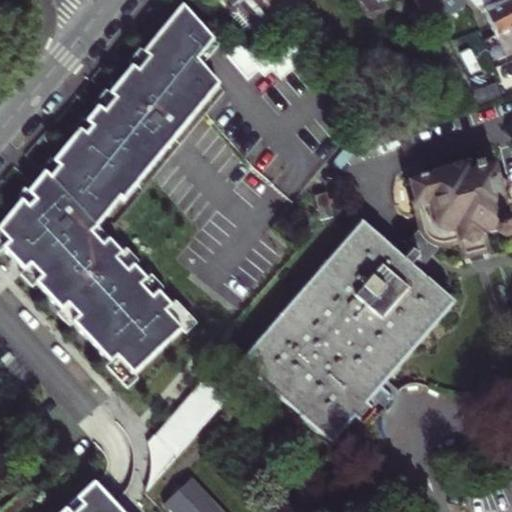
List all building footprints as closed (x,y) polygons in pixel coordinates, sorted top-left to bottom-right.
[(229,0),(214,14),(215,15),(227,27),(248,48),(268,27),(265,24),(288,0),(229,0)] [(310,0),(306,3),(314,14),(332,0),(310,0)] [(408,0),(407,1),(419,18),(444,0),(408,0)] [(511,0),(464,0),(476,10),(481,9),(493,43),(496,42),(498,49),(507,46),(505,39),(511,36),(511,0)] [(306,3),(277,25),(285,35),(314,14),(306,3)] [(133,376),(182,331),(165,313),(171,308),(159,294),(152,300),(141,287),(146,282),(133,268),(127,273),(116,261),(122,255),(108,239),(102,244),(92,234),(97,229),(120,200),(123,203),(220,86),(203,67),(193,56),(198,51),(206,44),(196,34),(178,13),(170,23),(144,55),(150,61),(140,74),(133,68),(110,96),(117,102),(107,114),(100,109),(88,124),(94,130),(88,138),(82,132),(55,164),(61,170),(52,181),(46,175),(29,196),(36,204),(30,210),(23,203),(0,231),(0,235),(9,245),(3,251),(24,274),(31,267),(42,279),(35,286),(61,314),(68,306),(79,317),(72,325),(109,366),(118,359),(133,376)] [(208,46),(227,27),(215,15),(196,34),(206,44),(208,46)] [(150,61),(144,55),(133,68),(140,74),(150,61)] [(117,102),(110,96),(100,109),(107,114),(117,102)] [(94,130),(88,124),(82,132),(88,138),(94,130)] [(61,170),(55,164),(46,175),(52,181),(61,170)] [(508,184),(502,182),(497,183),(494,170),(471,176),(470,171),(467,172),(466,167),(462,164),(452,167),(450,170),(449,176),(413,185),(425,235),(414,248),(434,265),(446,252),(454,247),(462,245),(466,261),(489,254),(484,234),(500,230),(507,236),(511,234),(511,219),(507,220),(501,199),(506,198),(510,193),(508,184)] [(36,204),(29,196),(23,203),(30,210),(36,204)] [(102,244),(108,239),(97,229),(92,234),(102,244)] [(363,416),(369,410),(380,398),(452,318),(415,286),(434,265),(414,248),(396,269),(359,240),(252,356),(335,447),(349,432),(357,440),(372,424),(363,416)] [(127,273),(133,268),(122,255),(116,261),(127,273)] [(31,267),(24,274),(35,286),(42,279),(31,267)] [(152,300),(159,294),(146,282),(141,287),(152,300)] [(68,306),(61,314),(72,325),(79,317),(68,306)] [(327,457),(335,447),(252,356),(235,375),(327,457)] [(227,407),(201,386),(146,445),(150,461),(149,479),(145,498),(227,407)] [(386,426),(397,415),(380,398),(369,410),(386,426)] [(222,511),(192,477),(162,503),(170,511),(222,511)] [(121,511),(108,496),(100,487),(81,503),(87,510),(84,511),(121,511)] [(81,503),(71,511),(84,511),(87,510),(81,503)]
